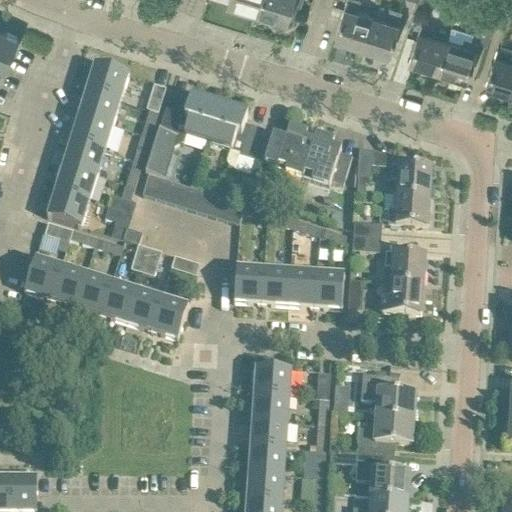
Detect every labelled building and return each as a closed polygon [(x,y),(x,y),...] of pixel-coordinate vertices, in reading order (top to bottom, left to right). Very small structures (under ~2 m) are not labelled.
[(260,0),(229,0),(228,4),(256,13),(260,0)] [(260,0),(256,13),(285,22),(291,3),(301,6),(302,0),(260,0)] [(364,47),(373,16),(356,10),(358,0),(346,0),(335,38),(364,47)] [(494,26),(501,0),(487,0),(480,21),(494,26)] [(507,30),(511,13),(511,1),(506,0),(501,0),(494,26),(507,30)] [(388,55),(394,36),(402,11),(390,7),(386,20),(373,16),(364,47),(388,55)] [(439,71),(448,41),(432,36),(434,29),(421,24),(409,62),(439,71)] [(19,38),(0,29),(0,68),(5,71),(6,67),(17,41),(17,42),(19,38)] [(466,79),(472,60),(477,42),(463,38),(461,45),(448,41),(439,71),(466,79)] [(511,94),(511,60),(509,59),(511,53),(497,49),(485,86),(511,94)] [(96,67),(87,94),(121,105),(130,78),(126,77),(99,69),(99,68),(96,67)] [(147,113),(150,114),(158,117),(166,92),(155,88),(147,113)] [(113,130),(121,105),(87,94),(79,119),(113,130)] [(209,146),(221,108),(191,99),(188,109),(169,103),(146,177),(150,178),(160,181),(165,183),(176,150),(184,146),(186,139),(209,146)] [(248,117),(221,108),(209,146),(230,153),(227,164),(234,173),(250,178),(252,174),(264,135),(264,133),(245,127),(248,117)] [(150,142),(158,117),(150,114),(142,139),(150,142)] [(105,156),(113,130),(79,119),(71,145),(105,156)] [(302,182),(314,142),(306,140),(308,134),(290,129),(286,142),(264,135),(252,174),(260,176),(263,167),(277,171),(276,174),(302,182)] [(316,137),(314,142),(302,182),(330,191),(331,185),(343,189),(352,160),(340,156),(342,151),(333,148),(334,142),(316,137)] [(142,168),(150,142),(142,139),(133,165),(142,168)] [(98,180),(105,156),(71,145),(64,170),(98,180)] [(371,182),(372,169),(373,154),(359,153),(357,181),(371,182)] [(394,161),(373,154),(372,169),(387,170),(386,184),(392,184),(399,184),(398,200),(429,202),(432,172),(395,170),(394,161)] [(135,191),(142,168),(133,165),(126,189),(135,191)] [(90,206),(98,180),(64,170),(56,195),(90,206)] [(154,202),(160,181),(150,178),(143,198),(154,202)] [(165,205),(171,185),(165,183),(160,181),(154,202),(165,205)] [(175,209),(182,188),(171,185),(165,205),(175,209)] [(186,212),(193,192),(182,188),(175,209),(186,212)] [(130,205),(135,191),(126,189),(122,202),(112,199),(108,212),(132,220),(136,207),(130,205)] [(197,216),(203,195),(193,192),(186,212),(197,216)] [(82,232),(90,206),(56,195),(48,221),(51,222),(52,222),(78,230),(78,231),(82,232)] [(207,219),(214,198),(203,195),(197,216),(207,219)] [(218,222),(225,202),(214,198),(207,219),(218,222)] [(427,231),(429,202),(398,200),(390,200),(388,228),(427,231)] [(229,226),(235,205),(225,202),(218,222),(229,226)] [(243,218),(246,209),(235,205),(229,226),(240,229),(243,218)] [(268,226),(271,216),(246,209),(243,218),(268,226)] [(129,231),(132,220),(108,212),(104,223),(129,231)] [(294,234),(297,224),(271,216),(268,226),(294,234)] [(319,242),(322,232),(297,224),(294,234),(319,242)] [(353,226),(352,241),(380,242),(381,228),(353,226)] [(70,244),(73,235),(49,227),(45,239),(61,244),(58,254),(67,256),(70,244)] [(143,237),(127,232),(123,243),(139,249),(143,237)] [(347,240),(322,232),(319,242),(344,250),(347,240)] [(92,263),(95,252),(98,243),(73,235),(70,244),(83,248),(80,259),(92,263)] [(379,257),(380,242),(352,241),(351,255),(379,257)] [(124,251),(98,243),(95,252),(121,260),(124,251)] [(143,278),(150,252),(139,249),(132,274),(143,278)] [(154,281),(162,256),(150,252),(143,278),(154,281)] [(425,260),(393,257),(387,257),(386,272),(392,272),(391,288),(423,290),(425,260)] [(200,268),(176,260),(172,271),(196,279),(200,268)] [(51,304),(62,270),(35,262),(34,266),(35,266),(26,292),(25,296),(51,304)] [(77,312),(87,278),(62,270),(51,304),(77,312)] [(261,309),(264,273),(236,271),(236,275),(237,275),(235,303),(234,303),(234,307),(261,309)] [(288,310),(290,275),(264,273),(261,309),(288,310)] [(314,312),(317,277),(290,275),(288,310),(314,312)] [(345,279),(317,277),(314,312),(342,314),(343,310),(342,310),(344,283),(345,283),(345,279)] [(101,320),(112,286),(87,278),(77,312),(101,320)] [(350,285),(348,316),(361,316),(363,286),(350,285)] [(127,328),(138,294),(112,286),(101,320),(127,328)] [(421,319),(423,290),(391,288),(390,303),(382,302),(382,316),(421,319)] [(152,336),(163,302),(138,294),(127,328),(152,336)] [(189,310),(163,302),(152,336),(179,344),(180,340),(179,340),(188,314),(189,310)] [(256,371),(254,399),(290,402),(292,373),(288,373),(288,374),(260,372),(260,371),(256,371)] [(329,405),(331,379),(319,378),(318,395),(309,394),(308,403),(320,404),(329,405)] [(394,381),(363,379),(361,405),(377,406),(376,420),(414,423),(416,396),(393,394),(394,381)] [(288,428),(290,402),(254,399),(253,425),(288,428)] [(327,430),(329,405),(320,404),(318,430),(327,430)] [(335,406),(334,417),(348,418),(349,407),(335,406)] [(412,449),(414,423),(376,420),(375,434),(359,433),(357,460),(388,462),(389,447),(412,449)] [(286,454),(288,428),(253,425),(251,451),(286,454)] [(326,457),(327,430),(318,430),(316,456),(326,457)] [(284,481),(286,454),(251,451),(249,478),(284,481)] [(324,483),(326,457),(316,456),(314,483),(324,483)] [(387,474),(388,462),(357,460),(356,485),(372,486),(371,501),(408,503),(410,476),(387,474)] [(282,507),(284,481),(249,478),(247,505),(282,507)] [(0,511),(10,511),(10,482),(0,481),(0,511)] [(38,486),(38,482),(10,482),(10,511),(37,511),(37,486),(38,486)] [(322,511),(324,483),(314,483),(312,510),(322,511)] [(407,511),(408,503),(371,501),(369,511),(407,511)]
